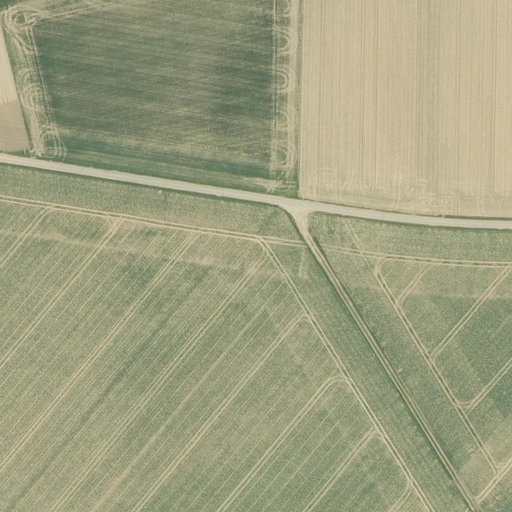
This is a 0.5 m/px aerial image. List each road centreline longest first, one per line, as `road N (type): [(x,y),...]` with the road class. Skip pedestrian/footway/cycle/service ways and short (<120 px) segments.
road 1 (unclassified): [(0,160),(294,207),(511,228)]
road 2 (track): [(479,511),(294,207)]
